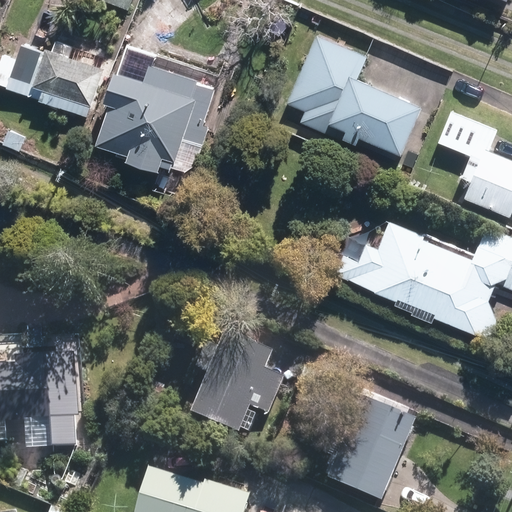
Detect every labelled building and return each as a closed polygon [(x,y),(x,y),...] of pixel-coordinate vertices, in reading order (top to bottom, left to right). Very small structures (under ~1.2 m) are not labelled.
[(131,0),(100,0),(128,10),(131,0)] [(362,60),(316,41),(290,103),(306,110),(301,121),(392,159),(412,111),(351,86),(362,60)] [(96,74),(24,50),(13,82),(85,107),(96,74)] [(193,147),(211,89),(147,69),(141,88),(118,81),(98,146),(168,168),(176,142),(193,147)] [(497,131),(454,113),(443,141),(485,158),(497,131)] [(511,163),(493,156),(479,190),(511,202),(511,163)] [(471,262),(388,229),(377,255),(368,252),(355,285),(470,331),(491,279),(511,287),(511,243),(490,234),(486,244),(479,241),(471,262)] [(281,347),(240,328),(203,407),(247,428),(259,402),(274,409),(291,374),(273,365),(281,347)] [(68,365),(0,369),(0,419),(72,414),(68,365)] [(426,414),(374,391),(337,471),(389,495),(426,414)] [(200,490),(145,474),(134,511),(240,511),(244,499),(201,487),(200,490)]
